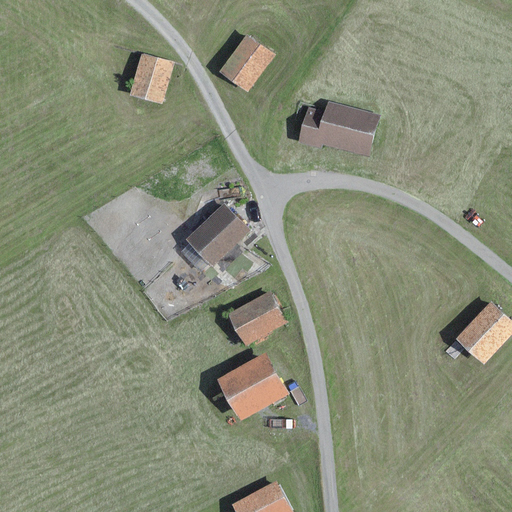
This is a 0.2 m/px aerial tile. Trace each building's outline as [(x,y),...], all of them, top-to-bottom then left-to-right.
[(276,55),(247,35),(219,74),(248,94),(276,55)] [(179,64),(142,56),(133,99),(171,106),(179,64)] [(381,115),(327,101),(324,113),(308,109),(299,143),(322,149),(323,144),(370,157),(381,115)] [(249,232),(222,205),(186,240),(190,244),(181,252),(202,273),(211,265),(214,268),(249,232)] [(269,292),(228,314),(247,347),(288,324),(269,292)] [(511,335),(511,319),(492,302),(454,341),(485,365),(511,335)] [(264,354),(217,382),(241,421),(289,396),(264,354)] [(308,511),(289,477),(248,499),(254,511),(308,511)]
